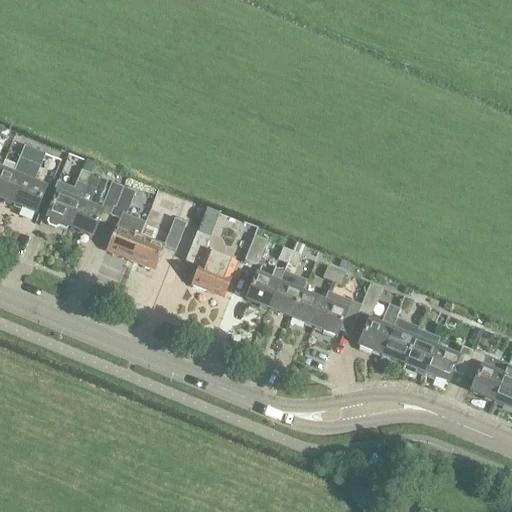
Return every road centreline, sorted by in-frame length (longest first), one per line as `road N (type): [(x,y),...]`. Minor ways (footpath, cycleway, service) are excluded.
road 1 (tertiary): [(259,406),(0,297)]
road 2 (tertiary): [(259,406),(304,428),(348,431),(451,419)]
road 3 (tertiary): [(451,419),(383,397),(259,406)]
